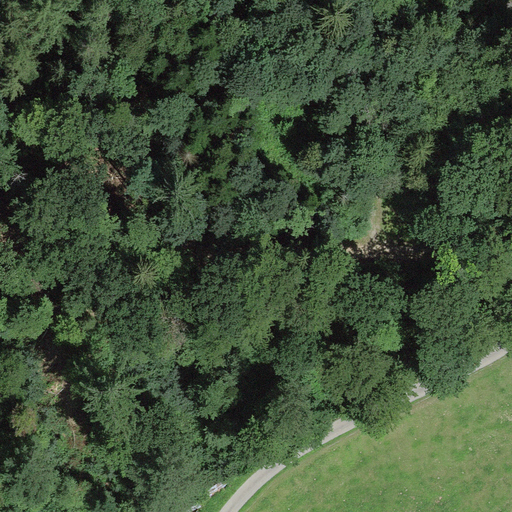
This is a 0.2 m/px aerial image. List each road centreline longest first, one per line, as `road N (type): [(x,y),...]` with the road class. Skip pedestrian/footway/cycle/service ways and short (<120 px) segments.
road 1 (track): [(0,234),(238,253),(452,249),(511,233)]
road 2 (track): [(226,511),(302,447),(511,340)]
